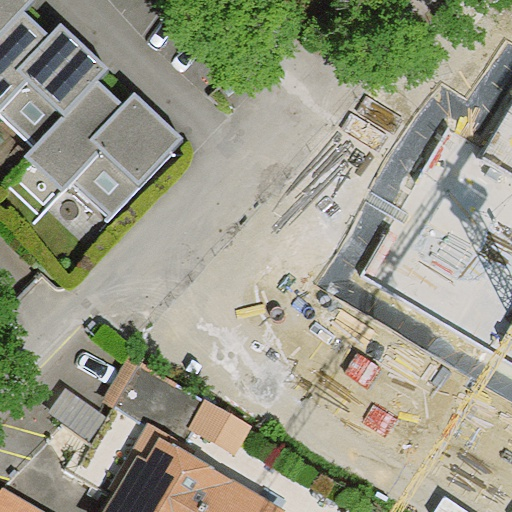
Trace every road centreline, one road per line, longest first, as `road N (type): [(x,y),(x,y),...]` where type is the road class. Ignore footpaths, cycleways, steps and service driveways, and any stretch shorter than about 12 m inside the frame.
road 1 (residential): [(0,409),(81,317),(308,97)]
road 2 (residential): [(308,97),(412,0)]
road 3 (residential): [(308,97),(233,0)]
